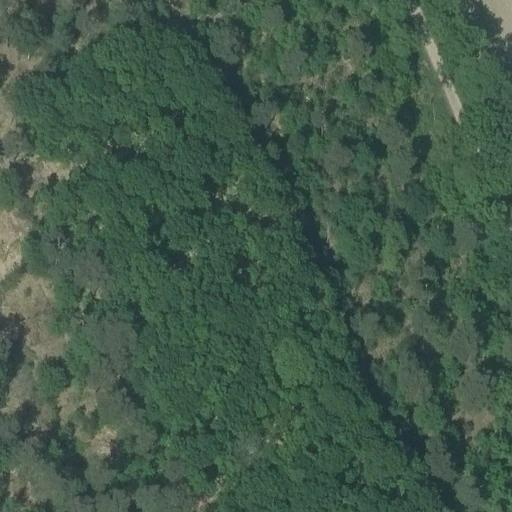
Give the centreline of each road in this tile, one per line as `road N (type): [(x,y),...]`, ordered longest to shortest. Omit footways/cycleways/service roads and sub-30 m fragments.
road 1 (track): [(0,136),(342,0)]
road 2 (track): [(410,0),(511,233)]
